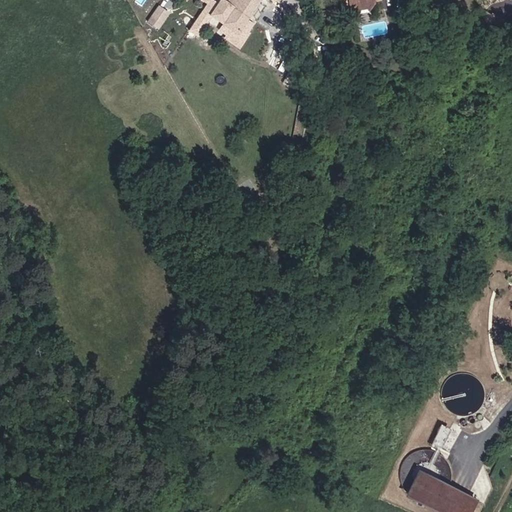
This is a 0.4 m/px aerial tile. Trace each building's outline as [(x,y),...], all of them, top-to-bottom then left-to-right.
[(246,17),(257,0),(220,0),(218,4),(211,0),(210,0),(190,32),(199,38),(213,18),(223,25),(217,34),(240,49),(256,24),(246,17)] [(167,14),(157,7),(147,21),(157,28),(167,14)] [(507,25),(484,12),(477,26),(500,39),(507,25)] [(439,423),(431,443),(440,448),(449,427),(439,423)] [(415,475),(404,496),(437,511),(467,511),(471,503),(445,491),(415,475)]
